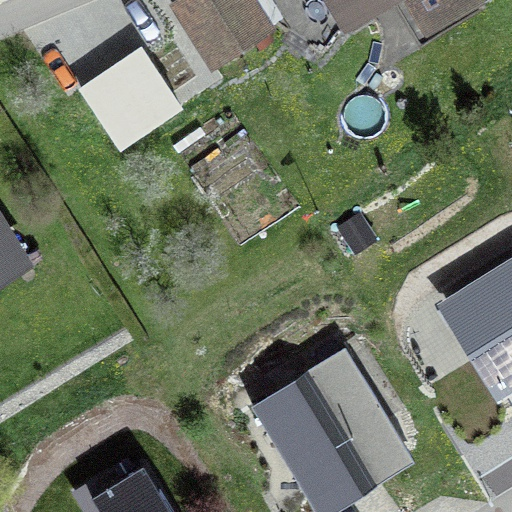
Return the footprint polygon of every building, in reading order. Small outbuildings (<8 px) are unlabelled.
[(193,0),(179,8),(220,78),(277,45),(250,0),(193,0)] [(410,7),(433,48),(511,3),(511,0),(329,0),(352,40),(410,7)] [(511,257),(450,298),(511,394),(511,257)] [(351,511),(445,511),(460,503),(374,362),(291,413),(351,511)] [(174,511),(142,463),(93,493),(105,511),(174,511)]
